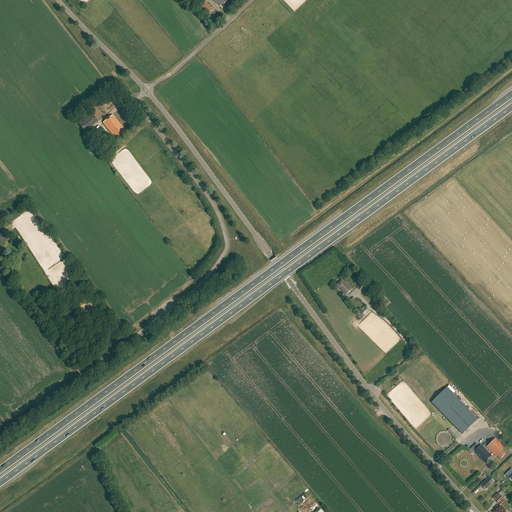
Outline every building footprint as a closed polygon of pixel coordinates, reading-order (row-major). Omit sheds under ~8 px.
[(207,14),(211,10),(205,3),(201,7),(207,14)] [(78,123),(85,132),(98,122),(91,113),(78,123)] [(124,130),(112,116),(103,123),(115,139),(124,132),(123,131),(124,130)] [(351,290),(342,280),(336,286),(346,295),(351,290)] [(360,290),(364,286),(359,281),(355,285),(360,290)] [(366,308),(360,315),(363,318),(369,311),(366,308)] [(478,420),(447,388),(431,403),(462,435),(478,420)] [(504,447),(495,439),(486,447),(496,457),(497,456),(500,459),(505,454),(501,450),(504,447)] [(481,445),(475,450),(486,462),(492,456),(481,445)] [(489,477),(481,485),(485,490),(494,482),(489,477)] [(496,483),(503,491),(505,489),(498,481),(496,483)] [(498,504),(503,498),(502,497),(505,494),(501,490),(498,493),(493,498),(498,504)]
